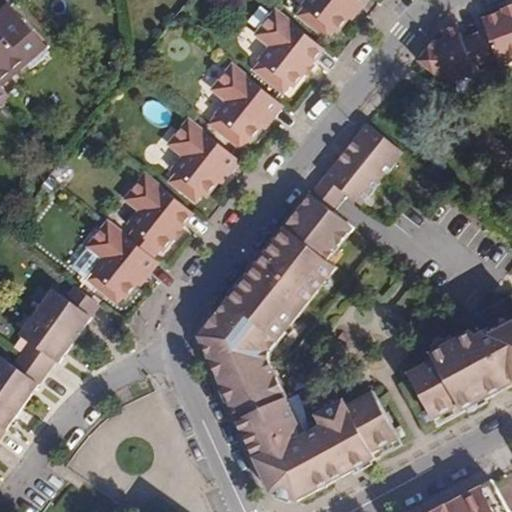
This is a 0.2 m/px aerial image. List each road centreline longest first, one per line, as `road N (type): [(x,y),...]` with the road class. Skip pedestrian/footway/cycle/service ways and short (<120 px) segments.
road 1 (residential): [(430,0),(160,329),(251,511)]
road 2 (unknown): [(160,329),(41,448),(23,484)]
road 3 (residential): [(348,511),(511,428)]
